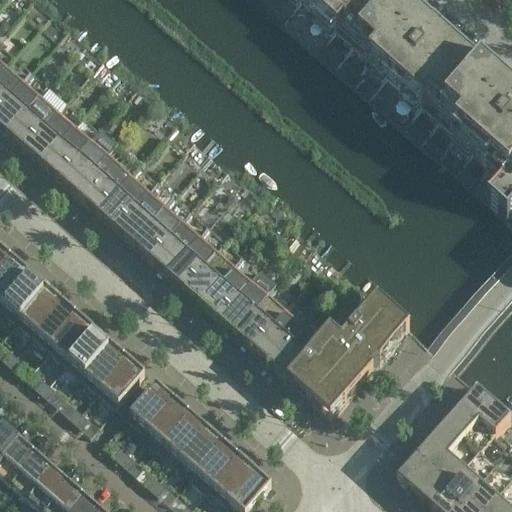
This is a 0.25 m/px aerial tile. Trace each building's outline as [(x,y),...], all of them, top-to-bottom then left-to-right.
[(511,108),(442,47),(442,46),(433,38),(432,38),(388,0),(257,0),(258,2),(259,5),(260,7),(262,10),(263,11),(265,14),(506,226),(511,218),(511,108)] [(313,325),(0,49),(0,137),(322,420),(324,418),(323,417),(336,403),(342,408),(342,409),(344,410),(355,398),(354,397),(364,385),(365,386),(409,336),(376,307),(340,348),(313,325)] [(0,283),(13,268),(0,256),(0,283)] [(0,315),(0,316),(30,282),(13,268),(0,283),(0,315)] [(17,330),(46,297),(30,282),(0,316),(17,330)] [(33,344),(62,311),(46,297),(17,330),(33,344)] [(49,358),(78,325),(62,311),(33,344),(49,358)] [(65,373),(95,339),(78,325),(49,358),(65,373)] [(82,387),(111,354),(95,339),(65,373),(82,387)] [(98,401),(127,368),(111,354),(82,387),(98,401)] [(8,373),(16,363),(10,358),(2,367),(8,373)] [(22,369),(16,363),(8,373),(14,378),(22,369)] [(115,416),(144,383),(127,368),(98,401),(115,416)] [(41,401),(49,392),(43,386),(35,396),(41,401)] [(55,397),(49,392),(41,401),(47,406),(55,397)] [(146,437),(172,408),(156,393),(126,426),(144,442),(147,438),(146,437)] [(502,511),(462,477),(448,464),(478,429),(495,444),(511,426),(476,396),(397,486),(426,511),(502,511)] [(163,452),(189,422),(172,408),(146,437),(147,438),(163,452)] [(73,430),(81,420),(75,415),(67,424),(73,430)] [(87,426),(81,420),(73,430),(79,435),(87,426)] [(179,466),(205,436),(189,422),(163,452),(179,466)] [(0,473),(20,450),(3,435),(0,439),(0,473)] [(195,480),(221,450),(205,436),(179,466),(194,479),(195,480)] [(10,495),(37,464),(20,450),(0,473),(0,499),(4,503),(11,496),(10,495)] [(208,498),(237,465),(221,450),(195,480),(194,479),(188,487),(206,502),(209,499),(208,498)] [(118,469),(127,460),(121,455),(112,464),(118,469)] [(133,465),(127,460),(118,469),(124,475),(133,465)] [(26,509),(53,479),(37,464),(10,495),(11,496),(25,509),(26,509)] [(228,509),(254,479),(237,465),(208,498),(209,499),(224,511),(225,511),(228,509)] [(52,511),(69,493),(53,479),(26,509),(25,509),(22,511),(52,511)] [(254,511),(271,494),(254,479),(228,509),(231,511),(254,511)] [(151,498),(159,489),(153,483),(145,493),(151,498)] [(487,493),(508,511),(511,511),(511,487),(499,501),(488,491),(487,493)] [(165,494),(159,489),(151,498),(157,503),(165,494)] [(81,511),(85,507),(69,493),(52,511),(81,511)]
